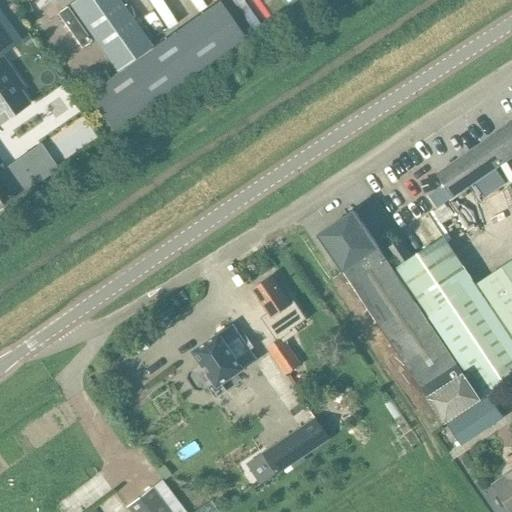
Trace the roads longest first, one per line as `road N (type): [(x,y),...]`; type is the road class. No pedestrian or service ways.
road 1 (secondary): [(511,24),(39,338)]
road 2 (residential): [(39,338),(138,312),(511,70)]
